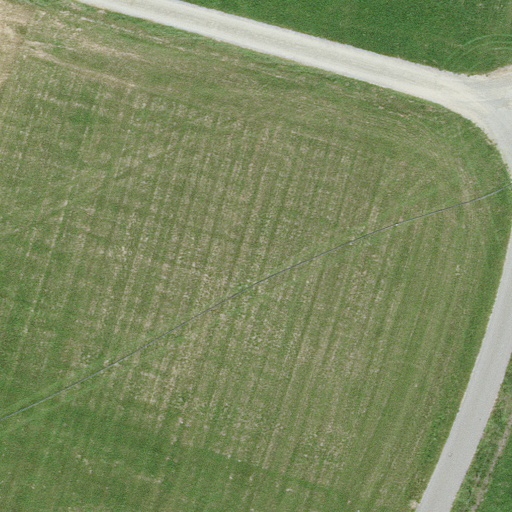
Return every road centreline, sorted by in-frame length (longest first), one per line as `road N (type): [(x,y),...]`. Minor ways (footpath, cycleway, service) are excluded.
road 1 (track): [(200,0),(511,84)]
road 2 (unclassified): [(511,308),(478,452),(446,511)]
